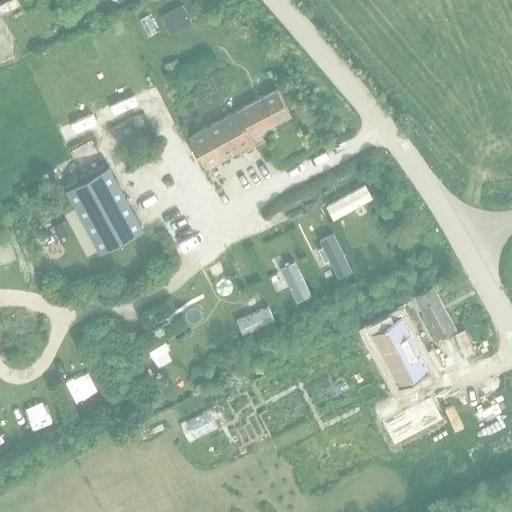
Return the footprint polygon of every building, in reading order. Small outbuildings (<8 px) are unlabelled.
[(253,141),(250,135),(289,113),(276,89),(187,137),(203,168),(253,141)] [(65,186),(99,249),(143,225),(108,162),(65,186)] [(437,336),(455,326),(433,283),(414,292),(437,336)] [(402,307),(373,322),(400,375),(428,361),(402,307)] [(430,398),(383,422),(394,444),(441,419),(430,398)]
